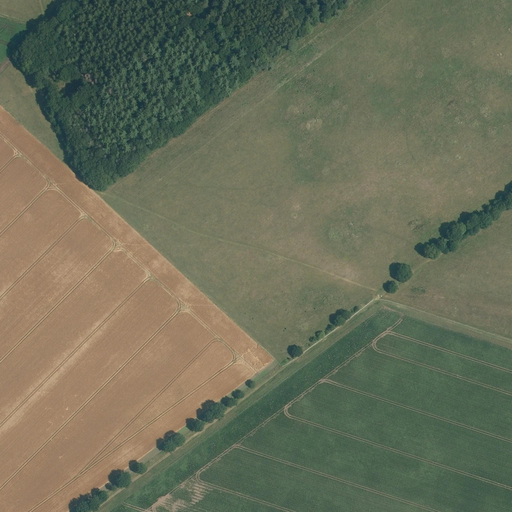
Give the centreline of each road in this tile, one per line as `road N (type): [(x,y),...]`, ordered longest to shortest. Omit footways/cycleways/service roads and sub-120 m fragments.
road 1 (track): [(89,511),(380,294)]
road 2 (track): [(380,294),(511,194)]
